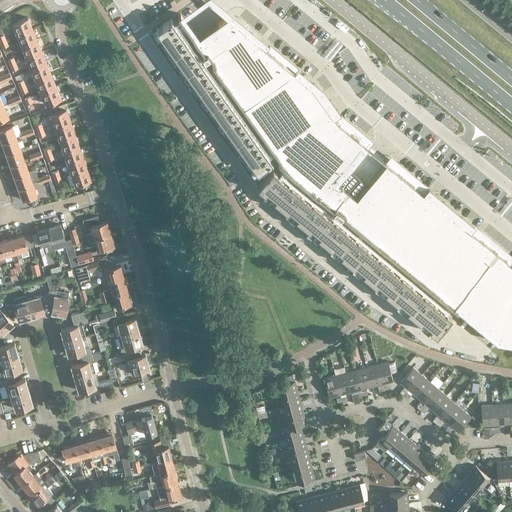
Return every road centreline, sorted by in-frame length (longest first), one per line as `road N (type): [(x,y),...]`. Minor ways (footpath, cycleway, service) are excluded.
road 1 (unknown): [(410,267),(264,141),(243,90),(176,9)]
road 2 (tertiary): [(329,0),(511,149)]
road 3 (residential): [(76,420),(50,330),(31,327),(22,335),(47,430)]
road 4 (residential): [(174,388),(115,188)]
road 5 (residential): [(115,188),(63,52),(60,10)]
road 6 (primary): [(382,0),(511,107)]
road 7 (residential): [(203,511),(174,388)]
road 8 (primary): [(511,79),(415,0)]
